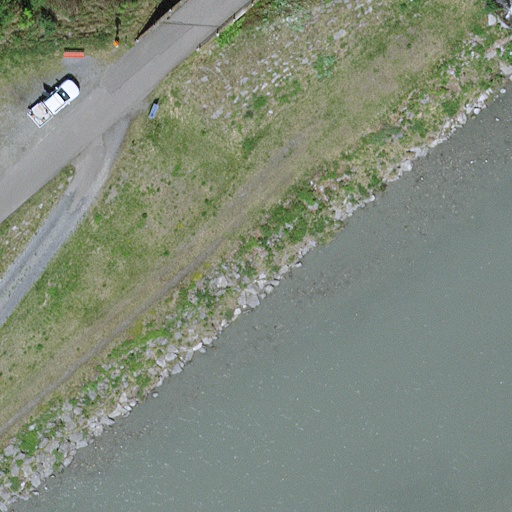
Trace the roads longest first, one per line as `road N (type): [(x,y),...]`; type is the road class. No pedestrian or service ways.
road 1 (track): [(0,425),(469,0)]
road 2 (track): [(225,0),(0,200)]
road 3 (track): [(0,313),(100,163),(115,98)]
